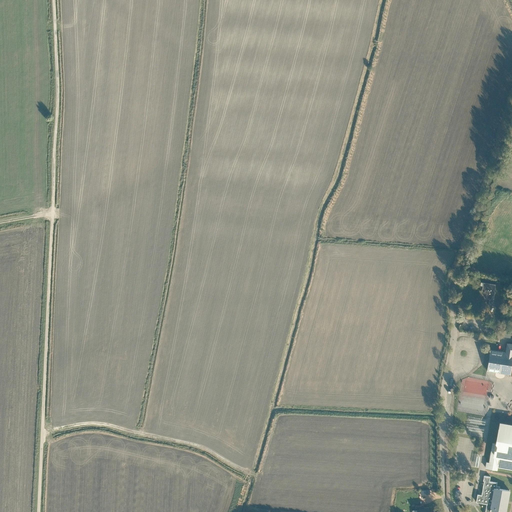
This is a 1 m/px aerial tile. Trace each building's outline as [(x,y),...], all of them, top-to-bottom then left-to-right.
[(495,284),(484,283),(482,293),(486,293),(486,296),(487,296),(487,299),(490,299),(489,304),(493,304),(495,284)] [(511,343),(507,343),(505,353),(490,350),(486,371),(511,375),(511,367),(511,343)] [(492,381),(461,377),(457,410),(487,415),(492,381)] [(511,424),(500,422),(496,445),(493,444),(489,462),(487,461),(486,468),(498,470),(498,468),(511,470),(511,424)] [(491,476),(485,475),(482,495),(478,494),(477,501),(487,503),(485,511),(506,511),(511,489),(497,487),(498,482),(490,480),(491,476)]
